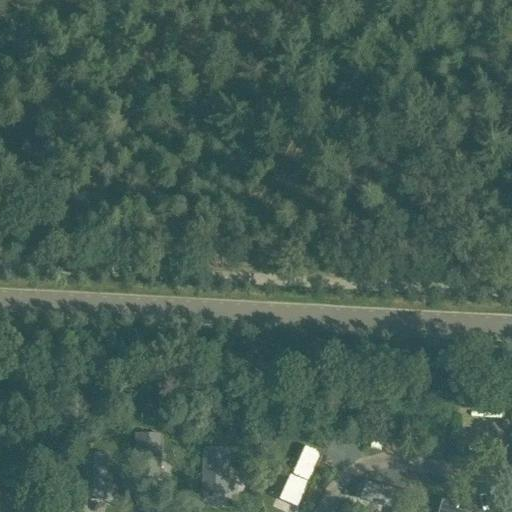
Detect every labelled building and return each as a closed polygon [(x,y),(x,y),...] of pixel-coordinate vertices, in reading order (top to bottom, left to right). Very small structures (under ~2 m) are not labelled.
[(134,436),(133,481),(159,482),(159,437),(134,436)] [(319,437),(315,448),(322,451),(326,440),(319,437)] [(303,448),(281,501),(298,508),(320,455),(303,448)] [(202,450),(201,495),(226,496),(227,451),(202,450)] [(80,457),(79,501),(104,502),(105,457),(80,457)] [(368,483),(364,500),(377,503),(376,506),(385,508),(386,505),(396,508),(394,511),(411,511),(416,495),(368,483)] [(52,489),(38,489),(39,499),(52,499),(52,489)] [(29,511),(28,493),(0,494),(0,511),(29,511)] [(443,503),(439,511),(457,511),(458,508),(443,503)]
